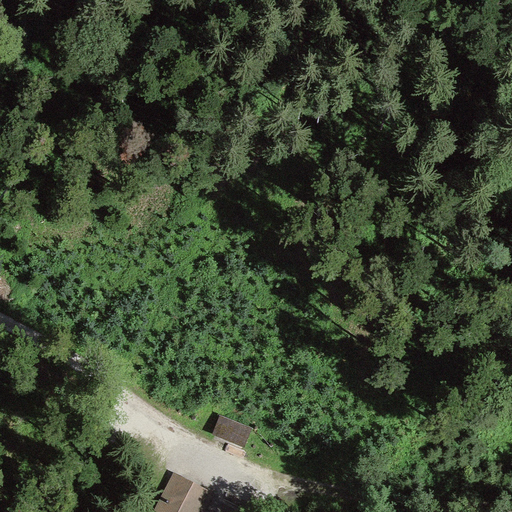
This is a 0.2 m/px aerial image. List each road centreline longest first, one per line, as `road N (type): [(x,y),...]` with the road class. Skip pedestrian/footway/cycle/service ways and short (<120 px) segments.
road 1 (track): [(266,511),(287,483),(199,444),(0,320)]
road 2 (track): [(287,483),(511,507)]
